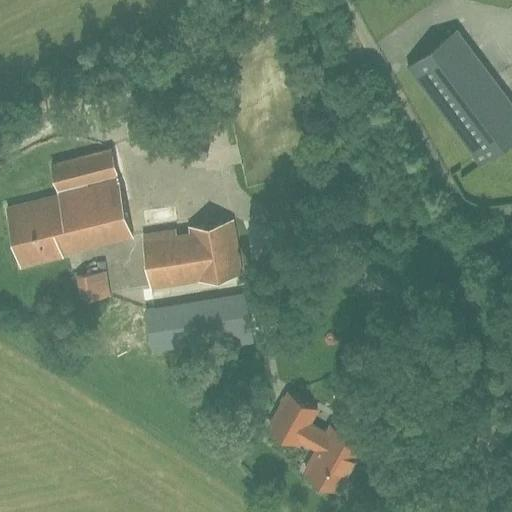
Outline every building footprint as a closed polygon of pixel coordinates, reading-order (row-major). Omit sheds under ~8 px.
[(511,136),(499,119),(511,109),(511,103),(457,29),(408,65),(481,164),(511,140),(511,136)] [(215,135),(223,105),(149,84),(134,138),(206,158),(213,134),(215,135)] [(61,193),(119,178),(112,147),(52,162),(61,193)] [(119,178),(61,193),(8,206),(22,265),(64,255),(63,253),(134,235),(119,178)] [(199,280),(243,273),(233,219),(190,227),(191,231),(177,233),(176,228),(144,234),(153,287),(185,283),(185,278),(198,275),(199,280)] [(81,300),(111,295),(107,268),(76,274),(81,300)] [(153,350),(253,334),(246,293),(147,309),(153,350)] [(309,443),(316,430),(308,426),(318,409),(289,392),(270,425),(298,441),(300,438),(309,443)] [(309,443),(317,448),(305,469),(338,488),(364,445),(331,425),(325,436),(316,430),(309,443)]
